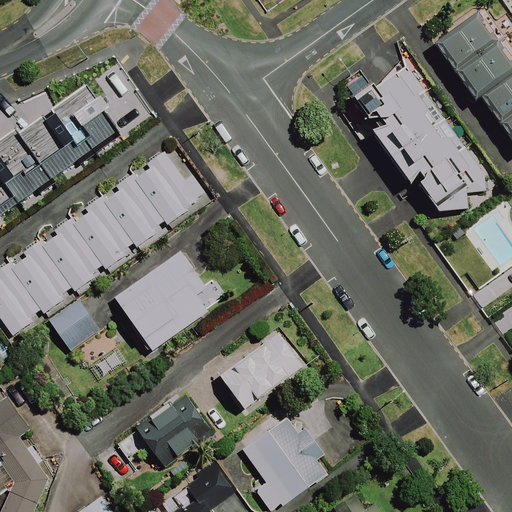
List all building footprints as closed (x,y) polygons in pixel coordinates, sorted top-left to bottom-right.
[(453,74),(499,42),(479,12),(433,44),(453,74)] [(480,102),(511,79),(511,59),(499,42),(453,74),(475,105),(480,102)] [(402,66),(371,88),(375,93),(356,107),(373,131),(370,134),(408,187),(415,183),(435,212),(483,178),(402,66)] [(497,126),(511,115),(511,79),(480,102),(497,126)] [(49,97),(0,128),(0,220),(116,145),(104,126),(113,120),(105,110),(99,114),(71,114),(69,110),(61,115),(49,97)] [(511,115),(497,126),(511,147),(511,115)] [(151,163),(154,168),(157,165),(175,185),(189,209),(191,207),(202,199),(201,197),(208,192),(195,175),(188,180),(170,157),(172,155),(169,150),(151,163)] [(191,207),(189,209),(175,185),(157,165),(154,168),(141,177),(139,179),(168,220),(172,225),(193,210),(191,207)] [(119,185),(123,190),(126,188),(144,207),(156,229),(158,227),(168,220),(139,179),(141,177),(137,173),(119,185)] [(158,227),(156,229),(144,207),(126,188),(123,190),(110,199),(108,201),(137,242),(140,247),(161,232),(158,227)] [(89,208),(92,212),(95,210),(113,230),(125,251),(127,250),(137,242),(108,201),(110,199),(107,195),(89,208)] [(127,250),(125,251),(113,230),(95,210),(92,212),(79,222),(77,224),(106,264),(110,269),(131,254),(127,250)] [(57,230),(61,235),(64,232),(81,252),(94,273),(96,272),(106,264),(77,224),(79,222),(75,217),(57,230)] [(96,272),(94,273),(81,252),(64,232),(61,235),(48,244),(46,246),(75,287),(78,291),(99,277),(96,272)] [(26,252),(30,257),(33,255),(50,275),(63,296),(65,294),(75,287),(46,246),(48,244),(44,240),(26,252)] [(202,284),(180,253),(113,300),(151,353),(226,300),(211,278),(202,284)] [(65,294),(63,296),(50,275),(33,255),(30,257),(17,267),(14,268),(44,309),(47,314),(68,299),(65,294)] [(0,271),(0,278),(2,277),(19,297),(32,318),(34,317),(44,309),(14,268),(17,267),(13,262),(0,271)] [(34,317),(32,318),(19,297),(2,277),(0,278),(0,313),(16,336),(37,322),(34,317)] [(99,333),(78,302),(49,323),(70,353),(99,333)] [(302,369),(277,335),(219,378),(244,412),(302,369)] [(15,481),(0,511),(34,511),(47,483),(18,440),(29,432),(5,397),(0,400),(0,459),(9,473),(15,481)] [(212,435),(185,397),(133,433),(159,471),(212,435)] [(304,452),(283,423),(242,452),(265,485),(255,492),(268,511),(274,511),(325,476),(307,450),(304,452)] [(142,459),(134,444),(120,452),(129,467),(142,459)] [(127,479),(110,455),(96,465),(113,489),(127,479)] [(211,511),(232,496),(213,471),(186,490),(195,501),(180,511),(211,511)] [(110,511),(101,499),(82,511),(110,511)] [(378,511),(372,501),(353,511),(378,511)]
